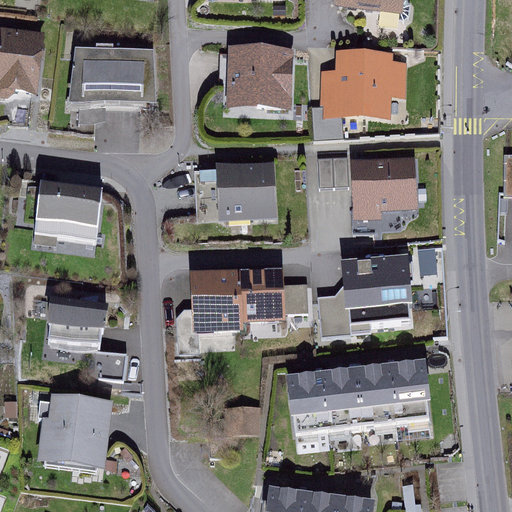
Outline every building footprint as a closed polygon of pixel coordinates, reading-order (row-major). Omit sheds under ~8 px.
[(401,12),(402,0),(335,0),(335,5),(401,12)] [(45,36),(0,29),(0,90),(36,96),(45,36)] [(289,115),(291,55),(223,53),(221,113),(289,115)] [(143,61),(65,58),(59,110),(146,110),(143,61)] [(332,58),(332,77),(319,77),(318,123),(385,124),(385,100),(401,101),(402,67),(390,67),(390,58),(332,58)] [(320,157),(321,186),(342,185),(341,156),(320,157)] [(351,165),(353,215),(354,224),(379,223),(378,214),(416,212),(414,162),(351,165)] [(217,173),(219,228),(279,226),(277,171),(217,173)] [(91,244),(96,198),(32,190),(26,236),(91,244)] [(436,250),(418,251),(420,276),(438,275),(436,250)] [(407,258),(344,262),(347,306),(410,302),(407,258)] [(275,273),(183,278),(186,339),(278,334),(277,315),(300,314),(299,287),(276,288),(275,273)] [(97,349),(103,307),(50,300),(45,342),(97,349)] [(386,374),(392,435),(427,433),(422,371),(386,374)] [(354,377),(360,438),(392,435),(386,374),(354,377)] [(354,377),(320,380),(325,442),(360,438),(354,377)] [(291,445),(325,442),(320,380),(285,384),(291,445)] [(103,469),(112,404),(53,396),(49,419),(44,418),(38,460),(103,469)] [(252,409),(217,408),(216,437),(251,437),(252,409)] [(374,511),(376,502),(267,488),(264,511),(374,511)]
